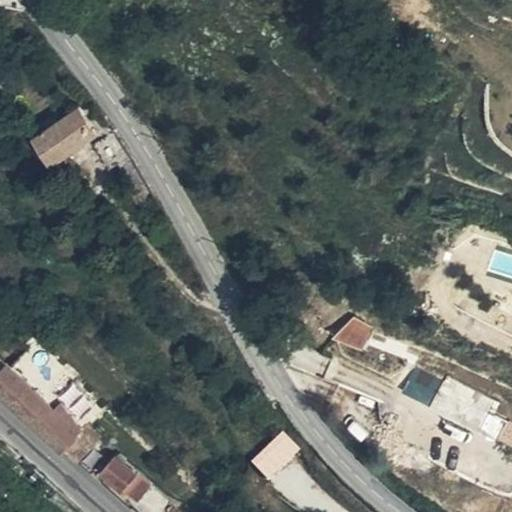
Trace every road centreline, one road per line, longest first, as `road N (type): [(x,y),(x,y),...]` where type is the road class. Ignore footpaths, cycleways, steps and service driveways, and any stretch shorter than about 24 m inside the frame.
road 1 (tertiary): [(403,511),(299,409),(135,124),(38,0)]
road 2 (tertiary): [(116,511),(0,407)]
